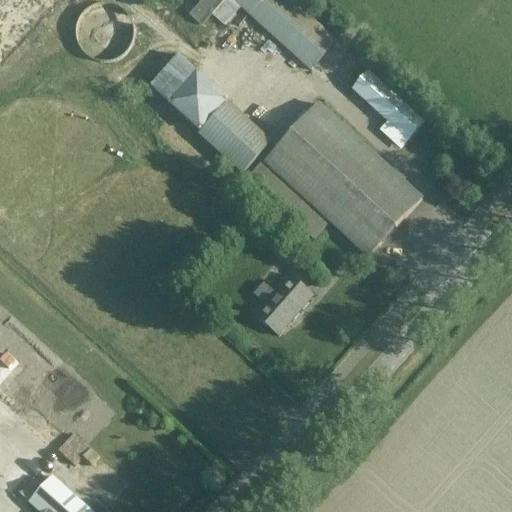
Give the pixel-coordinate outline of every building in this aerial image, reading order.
[(220,2),(221,0),(231,0),(310,72),(336,44),(288,0),(196,0),(200,4),(189,16),(200,26),(222,3),(220,2)] [(83,48),(126,46),(124,5),(81,7),(83,48)] [(243,175),(272,144),(228,104),(230,102),(180,56),(152,87),(202,133),(199,136),(243,175)] [(409,142),(425,125),(370,74),(353,92),(409,142)] [(369,259),(422,200),(319,106),(250,182),(315,241),(330,224),(369,259)] [(278,337),(313,297),(289,277),(281,287),(275,282),(260,299),(266,304),(255,317),(278,337)] [(50,409),(37,422),(44,429),(57,416),(50,409)] [(53,445),(59,451),(74,435),(68,429),(53,445)] [(74,435),(59,451),(58,452),(75,467),(83,458),(92,466),(99,458),(74,435)] [(106,511),(103,509),(115,496),(88,472),(68,492),(52,478),(43,488),(34,479),(20,495),(39,511),(106,511)]
